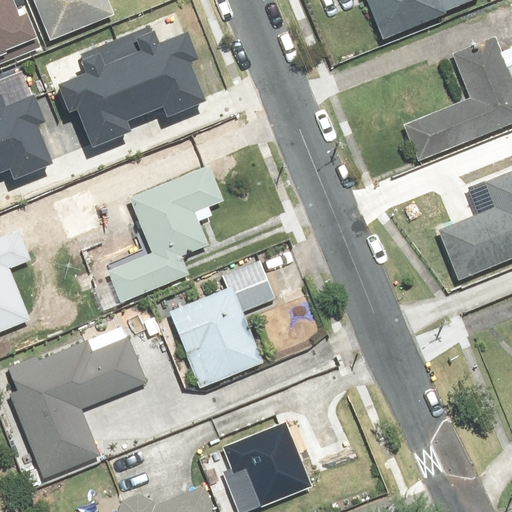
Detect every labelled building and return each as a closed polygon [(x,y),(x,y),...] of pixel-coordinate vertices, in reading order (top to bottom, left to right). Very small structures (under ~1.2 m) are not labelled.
[(0,0),(0,58),(40,44),(27,8),(19,11),(14,0),(0,0)] [(110,0),(32,0),(34,2),(50,50),(115,14),(110,0)] [(373,0),(390,41),(480,4),(478,0),(373,0)] [(164,110),(202,94),(186,53),(197,48),(186,23),(160,33),(155,20),(115,36),(143,103),(159,97),(164,110)] [(76,97),(93,138),(132,122),(127,110),(143,103),(115,36),(75,52),(81,65),(55,76),(65,101),(76,97)] [(407,120),(421,163),(511,132),(511,86),(497,44),(451,61),(466,100),(407,120)] [(14,178),(53,163),(36,122),(47,117),(36,92),(11,102),(5,89),(0,91),(0,169),(9,166),(14,178)] [(216,163),(135,196),(149,249),(110,265),(120,302),(188,274),(184,256),(210,245),(206,227),(230,216),(216,163)] [(443,226),(463,274),(511,254),(511,167),(486,178),(497,204),(443,226)] [(93,185),(53,203),(71,244),(111,225),(93,185)] [(242,287),(167,312),(196,394),(270,368),(242,287)] [(135,371),(120,317),(3,366),(34,483),(98,456),(81,394),(135,371)] [(289,414),(198,453),(223,511),(319,511),(330,507),(289,414)] [(216,511),(205,483),(128,511),(216,511)]
